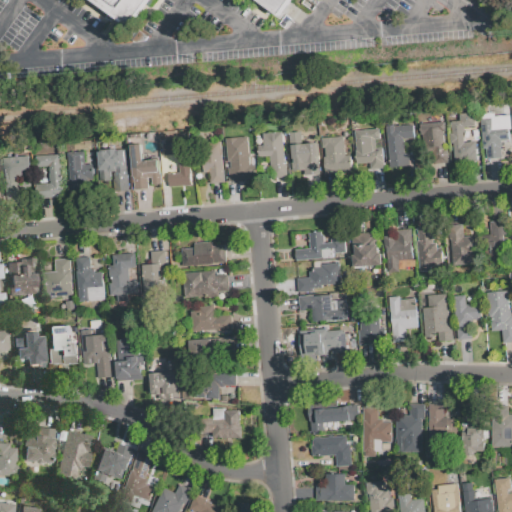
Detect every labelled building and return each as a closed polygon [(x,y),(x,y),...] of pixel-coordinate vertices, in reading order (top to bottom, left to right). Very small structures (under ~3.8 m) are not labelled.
[(89,0),(128,28),(149,0),(89,0)] [(289,0),(278,16),(256,0),(289,0)] [(451,121),(459,121),(458,113),(474,112),(474,126),(464,127),(464,133),(463,133),(464,141),(475,140),(476,156),(470,156),(470,162),(453,163),(452,143),(450,143),(449,133),(451,133),(451,121)] [(481,113),(494,113),(494,115),(509,115),(510,129),(507,129),(508,140),(500,141),(501,148),(500,148),(501,158),(483,159),(481,113)] [(418,123),(444,122),(445,132),(442,132),(443,149),(446,149),(447,162),(425,164),(423,136),(419,136),(418,123)] [(386,125),(413,124),(414,138),(404,139),(405,153),(408,152),(409,167),(388,168),(386,125)] [(354,131),(380,129),(381,139),(382,139),(384,169),(369,170),(369,163),(356,164),(354,131)] [(292,171),(289,131),(302,130),(303,143),(318,142),(320,174),(304,175),(303,170),(292,171)] [(263,133),(285,132),(287,177),(270,178),(269,156),(258,157),(257,143),(264,143),(263,133)] [(322,139),(345,137),(346,155),(350,154),(351,172),(324,173),(323,156),(325,156),(324,148),(323,148),(322,139)] [(168,173),(179,173),(178,154),(163,155),(162,141),(188,140),(189,157),(191,157),(192,168),(190,168),(191,186),(169,187),(168,173)] [(210,183),(209,172),(203,172),(201,143),(222,141),(225,182),(210,183)] [(130,144),(142,143),(143,160),(159,159),(160,174),(161,174),(162,185),(151,186),(151,178),(147,179),(148,189),(133,189),(130,144)] [(229,180),(228,167),(230,167),(229,145),(248,144),(250,165),(255,165),(256,178),(244,178),(244,179),(229,180)] [(98,152),(126,150),(128,190),(114,191),(113,168),(111,169),(112,191),(100,192),(98,152)] [(67,152),(84,151),(85,164),(92,164),(93,181),(86,182),(86,191),(69,192),(67,152)] [(35,156),(60,154),(62,197),(37,199),(36,184),(49,183),(48,167),(36,167),(35,156)] [(2,158),(29,156),(31,177),(19,178),(21,203),(5,204),(2,158)] [(488,221),(504,220),(505,261),(489,262),(488,221)] [(448,264),(444,224),(462,223),(463,237),(478,235),(479,255),(472,256),(472,265),(458,266),(458,263),(448,264)] [(435,243),(435,247),(440,247),(442,265),(430,266),(431,270),(418,271),(416,240),(417,240),(416,228),(424,228),(431,227),(432,243),(435,243)] [(396,230),(405,229),(412,229),(413,241),(411,241),(412,255),(412,260),(399,261),(400,272),(387,273),(386,260),(388,260),(387,252),(385,252),(384,236),(394,235),(394,240),(397,240),(396,230)] [(331,239),(338,238),(345,238),(346,252),(333,253),(333,258),(296,261),(295,249),(310,248),(308,233),(322,232),(322,235),(324,235),(325,243),(331,242),(331,239)] [(355,256),(354,245),(352,246),(351,236),(363,235),(375,233),(376,243),(378,243),(379,253),(381,253),(383,266),(353,268),(352,256),(355,256)] [(181,249),(194,248),(193,244),(213,242),(213,246),(225,245),(227,263),(182,267),(181,249)] [(166,250),(170,292),(144,294),(141,265),(150,264),(149,252),(166,250)] [(138,293),(126,295),(127,300),(116,301),(115,296),(110,296),(106,262),(112,262),(111,255),(135,253),(136,268),(129,268),(130,281),(137,280),(138,293)] [(78,301),(74,258),(89,257),(90,269),(94,269),(95,272),(103,271),(105,298),(78,301)] [(69,258),(73,295),(45,297),(42,272),(54,271),(53,260),(69,258)] [(36,259),(39,294),(32,295),(33,299),(11,301),(7,264),(21,262),(21,260),(36,259)] [(322,265),(340,263),(341,273),(340,273),(342,285),(327,286),(327,284),(322,285),(322,288),(313,289),(313,291),(299,292),(298,285),(297,278),(310,277),(310,271),(315,271),(315,268),(322,267),(322,265)] [(183,273),(227,269),(229,291),(218,292),(219,295),(185,298),(183,273)] [(508,290),(509,310),(511,310),(511,341),(502,342),(501,332),(491,332),(490,318),(488,318),(486,292),(508,290)] [(436,336),(425,337),(423,308),(428,307),(428,295),(447,294),(449,326),(452,326),(453,331),(452,331),(453,340),(445,341),(438,341),(437,333),(435,333),(436,336)] [(349,319),(328,321),(313,322),(311,310),(299,311),(298,304),(298,297),(312,296),(312,297),(330,295),(331,302),(347,300),(349,319)] [(471,306),(480,305),(481,319),(469,320),(471,338),(464,339),(457,340),(456,327),(454,327),(452,296),(464,295),(465,304),(470,303),(471,306)] [(399,296),(400,300),(415,298),(417,328),(405,329),(406,341),(400,342),(392,342),(388,297),(399,296)] [(374,343),(367,344),(363,344),(362,343),(361,330),(358,299),(378,297),(380,326),(384,326),(385,341),(374,342),(374,343)] [(187,333),(184,307),(216,304),(217,316),(232,314),(233,329),(187,333)] [(49,327),(70,326),(71,356),(61,357),(61,351),(50,351),(49,327)] [(342,330),(342,333),(345,333),(346,353),(340,353),(334,354),(333,351),(321,352),(321,346),(300,347),(299,331),(328,328),(328,331),(342,330)] [(113,376),(97,378),(96,362),(83,364),(80,330),(92,329),(93,335),(108,334),(113,376)] [(44,335),(46,370),(32,371),(31,360),(27,360),(27,357),(14,358),(13,331),(27,330),(27,333),(35,333),(35,335),(44,335)] [(0,332),(10,332),(11,351),(0,352),(0,332)] [(117,381),(114,338),(138,337),(139,362),(142,361),(143,379),(117,381)] [(189,341),(233,337),(235,357),(191,361),(189,341)] [(219,399),(194,399),(194,370),(236,370),(236,386),(225,386),(225,387),(219,387),(219,399)] [(150,373),(178,372),(180,400),(159,401),(159,394),(151,395),(150,373)] [(309,402),(348,400),(348,405),(356,404),(358,404),(359,421),(339,422),(340,430),(310,431),(309,402)] [(422,420),(422,452),(396,452),(396,415),(409,415),(409,404),(417,404),(425,404),(425,420),(422,420)] [(429,404),(436,404),(443,404),(443,416),(457,416),(457,436),(443,436),(443,449),(429,449),(429,404)] [(511,446),(491,446),(491,405),(508,405),(508,415),(511,415),(511,446)] [(363,408),(373,408),(379,408),(379,419),(383,419),(383,422),(392,422),(392,442),(382,443),(382,452),(376,452),(376,456),(364,456),(364,452),(363,452),(363,408)] [(463,452),(463,423),(472,423),(472,410),(489,409),(489,437),(485,437),(485,452),(463,452)] [(211,410),(239,410),(239,425),(241,425),(241,438),(198,438),(199,416),(211,416),(211,410)] [(23,462),(26,429),(38,430),(38,428),(49,429),(55,430),(52,465),(23,462)] [(67,431),(93,436),(89,454),(91,455),(88,469),(82,467),(81,472),(77,471),(75,481),(57,477),(67,431)] [(312,456),(311,438),(346,436),(347,444),(350,444),(352,466),(336,467),(336,455),(312,456)] [(0,444),(11,443),(12,449),(16,448),(16,465),(18,465),(19,476),(0,476),(0,444)] [(114,458),(118,447),(132,452),(127,468),(124,467),(118,484),(93,476),(100,453),(114,458)] [(120,500),(137,452),(152,458),(145,479),(148,480),(147,483),(154,486),(148,502),(141,499),(138,506),(120,500)] [(315,501),(315,485),(325,485),(325,474),(345,474),(345,485),(355,485),(354,502),(315,501)] [(498,511),(495,480),(510,478),(511,489),(508,490),(509,493),(511,492),(511,511),(498,511)] [(399,511),(396,483),(409,481),(411,500),(424,499),(425,511),(399,511)] [(369,511),(368,501),(366,502),(364,483),(381,482),(382,490),(388,489),(389,497),(392,496),(393,511),(369,511)] [(433,511),(431,491),(438,490),(438,486),(458,484),(461,511),(433,511)] [(151,511),(163,488),(174,493),(178,485),(186,488),(191,491),(184,505),(182,504),(178,511),(151,511)] [(480,509),(485,508),(484,502),(493,501),(494,511),(466,511),(464,493),(476,492),(478,509),(480,509)] [(194,495),(200,498),(206,500),(205,501),(223,508),(221,511),(195,511),(189,510),(194,495)] [(0,511),(0,502),(15,504),(14,511),(0,511)]
